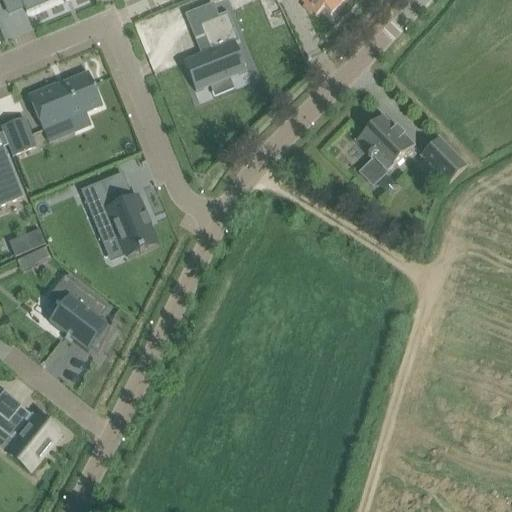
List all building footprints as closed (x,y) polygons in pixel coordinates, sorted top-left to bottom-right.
[(20,0),(25,10),(27,14),(58,0),(20,0)] [(299,0),(305,5),(303,7),(310,15),(313,13),(316,16),(324,8),(331,15),(346,0),(299,0)] [(202,56),(184,63),(196,93),(210,87),(214,86),(212,81),(225,75),(227,81),(230,79),(246,73),(235,44),(240,42),(228,13),(219,17),(198,25),(210,53),(202,56)] [(57,86),(29,97),(44,132),(70,121),(75,133),(91,126),(86,115),(103,107),(89,74),(57,87),(57,86)] [(195,150),(211,167),(254,127),(239,110),(195,150)] [(359,142),(371,155),(368,158),(373,163),(361,174),(373,187),(414,147),(397,129),(395,131),(382,118),(364,135),(361,133),(360,134),(363,138),(359,142)] [(32,137),(9,146),(13,158),(36,149),(32,137)] [(421,157),(448,185),(468,168),(441,139),(421,157)] [(106,141),(48,162),(56,184),(114,163),(106,141)] [(0,208),(24,199),(4,148),(0,150),(0,208)] [(104,184),(84,191),(100,233),(116,227),(127,257),(140,252),(140,253),(144,252),(144,250),(155,246),(149,229),(152,227),(147,215),(144,217),(138,199),(133,201),(114,208),(104,184)] [(40,231),(25,237),(31,252),(46,246),(40,231)] [(46,249),(31,256),(36,267),(51,260),(46,249)] [(58,312),(49,324),(88,354),(91,349),(99,355),(113,327),(112,326),(111,328),(100,320),(95,316),(102,307),(107,310),(108,309),(66,277),(65,278),(57,289),(69,298),(60,310),(58,309),(56,311),(58,312)] [(0,416),(0,431),(12,441),(13,440),(17,443),(8,454),(31,473),(61,435),(38,417),(34,421),(30,418),(31,417),(20,408),(8,423),(0,416)]
